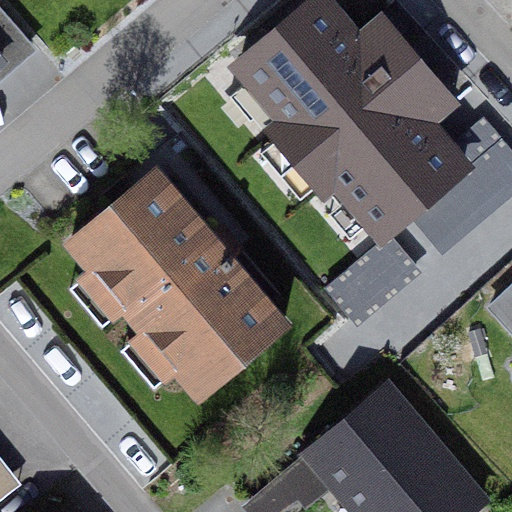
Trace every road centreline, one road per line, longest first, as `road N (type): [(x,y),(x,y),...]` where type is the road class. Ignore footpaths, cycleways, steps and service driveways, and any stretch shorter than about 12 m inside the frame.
road 1 (residential): [(193,0),(0,160)]
road 2 (residential): [(0,355),(132,511)]
